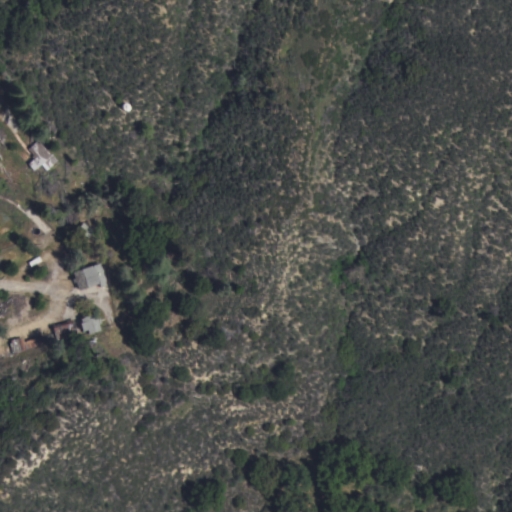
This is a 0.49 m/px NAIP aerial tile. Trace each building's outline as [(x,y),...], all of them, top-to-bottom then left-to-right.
[(28,147),(37,139),(55,160),(44,170),(39,164),(31,170),(26,164),(36,155),(28,147)] [(93,231),(86,239),(75,230),(81,222),(93,231)] [(104,280),(103,281),(104,285),(99,287),(97,283),(77,290),(74,283),(71,284),(70,279),(73,278),(71,272),(98,263),(104,280)] [(93,313),(95,319),(98,318),(100,323),(97,324),(99,330),(87,334),(86,330),(81,332),(78,323),(80,322),(78,319),(93,313)] [(72,319),(76,333),(55,340),(50,326),(72,319)] [(1,342),(17,337),(17,339),(21,338),(22,341),(40,336),(43,346),(6,358),(1,342)]
